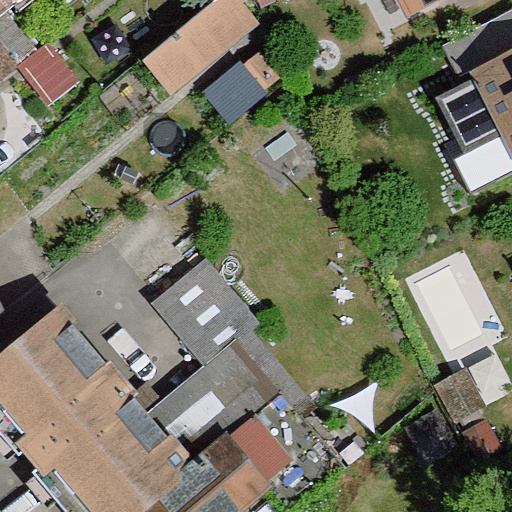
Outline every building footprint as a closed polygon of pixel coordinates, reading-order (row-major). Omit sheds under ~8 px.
[(0,0),(0,75),(15,63),(0,46),(0,9),(11,0),(15,0),(18,2),(20,0),(0,0)] [(235,0),(218,0),(143,65),(169,95),(254,22),(235,0)] [(280,84),(251,50),(230,69),(258,102),(280,84)] [(511,152),(511,51),(472,72),(511,152)] [(0,434),(67,511),(138,511),(289,377),(246,329),(255,320),(202,262),(154,305),(208,365),(151,415),(60,305),(0,355),(0,434)] [(289,377),(138,511),(238,511),(267,487),(289,511),(340,466),(298,420),(315,406),(289,377)]
